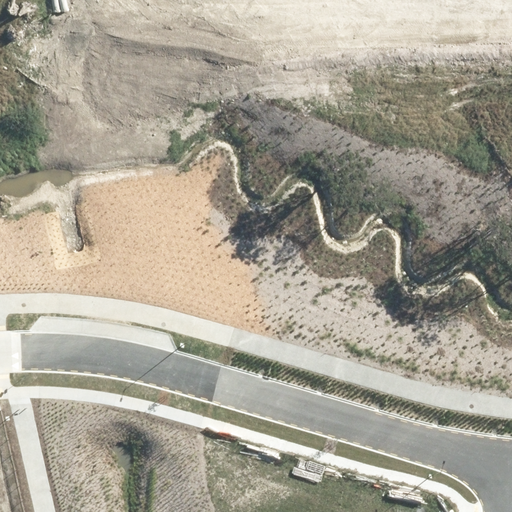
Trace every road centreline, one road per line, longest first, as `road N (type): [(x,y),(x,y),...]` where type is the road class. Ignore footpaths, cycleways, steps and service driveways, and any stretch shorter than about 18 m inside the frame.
road 1 (unknown): [(0,10),(390,69),(511,76)]
road 2 (residential): [(503,461),(209,384)]
road 3 (residential): [(0,348),(95,354),(209,384)]
